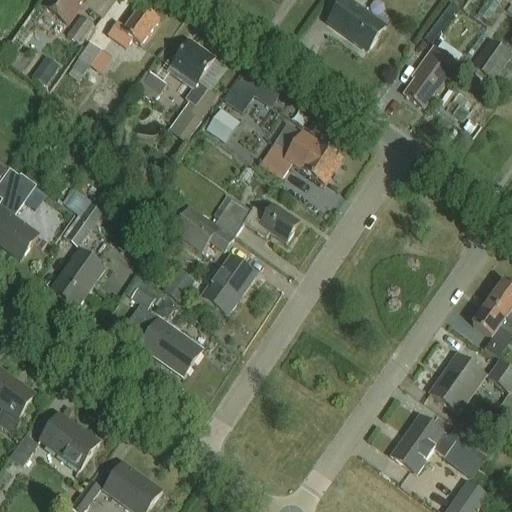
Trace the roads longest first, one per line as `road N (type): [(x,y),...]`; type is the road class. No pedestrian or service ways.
road 1 (residential): [(197,452),(213,443),(403,147)]
road 2 (residential): [(303,511),(505,219)]
road 3 (residential): [(403,147),(200,0)]
road 4 (unclassified): [(179,443),(0,314)]
road 5 (residential): [(505,219),(403,147)]
